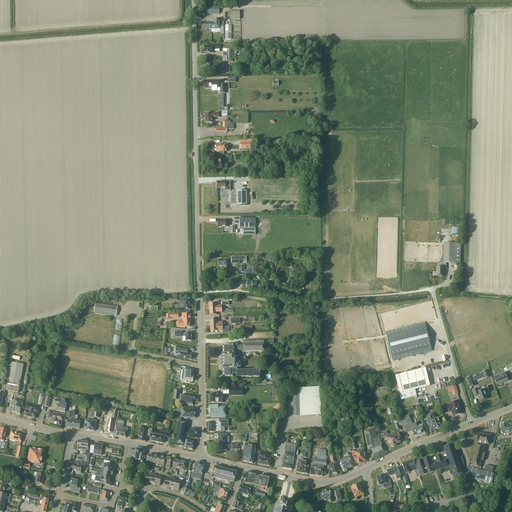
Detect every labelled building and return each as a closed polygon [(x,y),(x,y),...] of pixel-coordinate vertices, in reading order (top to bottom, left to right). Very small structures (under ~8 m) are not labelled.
[(229,20),(240,20),(240,12),(229,12),(229,20)] [(204,29),(211,29),(211,33),(220,33),(220,38),(224,38),(223,25),(220,25),(220,21),(220,19),(213,19),(213,23),(203,23),(204,29)] [(214,53),(214,52),(219,51),(219,45),(209,45),(209,46),(204,46),(204,53),(210,52),(210,53),(214,53)] [(233,50),(227,49),(227,52),(223,52),(223,56),(227,56),(227,62),(233,62),(233,50)] [(224,67),(221,67),(221,73),(230,72),(230,64),(227,64),(227,62),(224,62),(224,67)] [(205,89),(211,88),(212,91),(217,91),(217,88),(220,88),(220,89),(220,94),(224,94),(225,94),(225,84),(220,84),(220,81),(205,81),(205,89)] [(212,117),(218,117),(218,113),(205,113),(205,123),(212,123),(212,117)] [(214,133),(227,133),(227,127),(227,121),(222,121),(222,127),(214,127),(214,133)] [(253,139),(240,140),(240,149),(250,149),(250,145),(253,145),(253,139)] [(227,151),(227,148),(227,145),(216,145),(216,152),(219,152),(219,154),(220,155),(223,155),(224,154),(224,151),(227,151)] [(230,181),(217,182),(217,189),(225,188),(225,191),(230,191),(230,181)] [(247,205),(247,191),(237,191),(237,206),(247,205)] [(239,229),(243,229),(243,235),(255,235),(255,229),(255,219),(239,219),(239,229)] [(437,276),(443,277),(443,267),(445,267),(446,263),(460,264),(460,244),(444,243),(443,263),(440,263),(440,267),(437,267),(437,272),(437,274),(437,276)] [(229,259),(218,259),(218,266),(225,266),(225,270),(228,270),(228,266),(229,266),(229,259)] [(176,310),(179,310),(190,309),(190,300),(178,300),(179,305),(176,305),(176,310)] [(116,316),(117,307),(95,303),(94,313),(116,316)] [(184,314),(182,314),(181,314),(182,321),(182,324),(176,324),(176,325),(177,326),(178,327),(184,326),(185,327),(190,327),(190,319),(191,319),(191,313),(184,314)] [(393,361),(431,351),(424,323),(417,325),(386,333),(387,336),(393,361)] [(223,327),(223,325),(210,326),(210,332),(218,331),(222,331),(222,334),(229,334),(229,327),(223,327)] [(186,341),(192,341),(191,333),(185,333),(185,334),(182,334),(182,331),(175,332),(175,337),(182,337),(185,337),(186,341)] [(237,345),(237,350),(243,350),(243,353),(264,352),(264,345),(274,345),(273,340),(243,341),(243,345),(237,345)] [(222,360),(222,361),(237,361),(237,357),(234,357),(234,345),(223,345),(223,354),(223,360),(222,360)] [(188,348),(176,346),(175,352),(178,352),(177,358),(186,360),(186,359),(191,359),(192,359),(193,356),(192,356),(192,355),(187,354),(188,348)] [(237,362),(237,361),(222,361),(222,363),(223,363),(223,369),(223,378),(234,377),(245,377),(260,377),(260,371),(258,371),(258,369),(254,369),(254,371),(237,371),(237,368),(239,368),(241,366),(241,364),(239,362),(237,362)] [(6,382),(7,382),(6,391),(18,393),(20,385),(23,367),(22,365),(10,362),(6,382)] [(395,377),(397,383),(401,400),(416,396),(414,390),(430,386),(425,368),(395,376),(395,377)] [(193,382),(194,377),(192,376),(192,375),(194,375),(194,372),(193,371),(185,370),(184,371),(181,370),(181,376),(179,376),(179,378),(180,379),(180,380),(183,380),(184,380),(193,382)] [(487,370),(475,375),(476,377),(483,374),(485,379),(489,377),(487,370)] [(497,385),(508,381),(505,373),(493,377),(497,385)] [(321,416),(320,388),(292,389),(293,417),(321,416)] [(472,391),(474,397),(477,396),(480,402),(487,399),(483,389),(478,391),(477,389),(472,391)] [(210,403),(222,403),(222,394),(210,394),(210,403)] [(180,398),(180,400),(179,404),(193,406),(194,400),(195,400),(195,397),(181,395),(180,396),(180,397),(180,398)] [(21,408),(23,401),(14,399),(12,406),(13,406),(12,412),(21,415),(22,409),(21,408)] [(56,405),(55,411),(65,413),(66,405),(65,404),(65,401),(61,401),(55,400),(54,405),(56,405)] [(453,417),(461,414),(457,401),(449,404),(442,406),(444,413),(451,412),(453,417)] [(39,414),(41,407),(27,403),(24,416),(35,418),(36,413),(39,414)] [(226,417),(226,410),(226,407),(226,405),(209,405),(209,414),(211,414),(211,418),(226,417)] [(179,421),(181,421),(181,417),(195,418),(195,409),(177,408),(177,417),(175,417),(175,420),(179,421)] [(67,427),(74,428),(75,415),(75,411),(71,411),(70,418),(72,418),(71,420),(68,420),(67,427)] [(66,419),(66,417),(67,414),(65,414),(64,416),(57,415),(57,413),(53,412),(53,414),(52,414),(50,425),(61,427),(62,421),(64,422),(65,419),(66,419)] [(440,427),(439,422),(438,419),(435,420),(433,414),(425,416),(424,413),(422,414),(424,421),(427,420),(428,422),(427,422),(428,425),(429,425),(430,430),(435,429),(436,429),(437,429),(439,429),(440,427)] [(414,437),(425,433),(422,425),(418,426),(417,423),(412,424),(409,416),(399,419),(405,433),(411,431),(414,437)] [(113,434),(115,420),(108,419),(106,432),(113,434)] [(227,419),(219,419),(211,419),(211,422),(209,422),(209,431),(218,431),(221,431),(221,425),(221,424),(227,423),(227,419)] [(96,426),(96,421),(85,420),(84,430),(94,431),(95,426),(96,426)] [(187,422),(181,421),(179,421),(175,445),(185,447),(186,441),(184,441),(185,433),(187,422)] [(511,423),(507,425),(507,424),(500,425),(502,434),(511,433),(511,435),(511,423)] [(128,428),(123,427),(122,427),(118,426),(117,426),(115,435),(117,435),(117,436),(126,438),(128,428)] [(151,433),(152,429),(141,427),(139,435),(140,436),(139,440),(146,442),(147,437),(147,436),(150,437),(151,433)] [(373,456),(383,452),(381,446),(382,446),(379,437),(377,438),(375,428),(365,432),(368,450),(371,450),(373,456)] [(168,438),(170,431),(160,429),(160,432),(152,430),(151,433),(153,434),(151,441),(163,443),(165,437),(168,438)] [(197,439),(198,429),(190,429),(189,438),(197,439)] [(21,443),(23,435),(18,434),(17,432),(16,432),(15,433),(11,432),(9,440),(21,443)] [(396,445),(400,443),(399,439),(400,438),(398,434),(395,435),(394,433),(388,436),(387,432),(379,435),(381,439),(385,437),(386,441),(388,440),(391,447),(396,445)] [(185,447),(184,448),(193,450),(194,441),(187,440),(188,434),(185,433),(184,441),(186,441),(185,447)] [(227,450),(238,449),(237,441),(230,441),(230,443),(229,443),(229,433),(214,434),(214,438),(218,438),(219,451),(227,451),(227,450)] [(482,464),(483,461),(485,454),(483,453),(485,446),(484,446),(484,444),(489,445),(490,435),(478,434),(477,443),(471,466),(472,466),(471,468),(470,468),(468,477),(491,484),(494,474),(495,469),(493,468),(493,467),(482,464)] [(87,451),(86,456),(89,457),(90,457),(90,453),(89,453),(89,451),(87,451),(87,449),(88,449),(88,442),(78,441),(77,447),(78,447),(78,450),(87,451)] [(95,443),(93,452),(93,454),(101,456),(103,445),(95,443)] [(292,469),(296,449),(295,449),(296,445),(287,443),(287,447),(286,447),(283,468),(292,469)] [(245,444),(242,461),(253,463),(254,457),(256,449),(255,449),(255,446),(245,444)] [(444,447),(446,454),(440,456),(440,455),(435,457),(435,458),(429,460),(429,458),(415,462),(416,466),(419,476),(420,477),(450,467),(451,470),(449,471),(451,475),(453,475),(453,477),(462,474),(460,466),(464,464),(461,457),(457,458),(453,444),(444,447)] [(27,462),(34,463),(34,465),(39,466),(39,464),(40,464),(40,462),(41,462),(42,458),(41,458),(42,452),(30,449),(27,462)] [(142,464),(144,453),(139,452),(139,451),(136,450),(136,451),(130,450),(128,461),(142,464)] [(311,464),(310,475),(323,477),(324,466),(326,466),(326,451),(318,450),(317,458),(314,458),(313,464),(311,464)] [(361,462),(365,461),(363,450),(354,451),(355,457),(354,457),(355,460),(356,460),(357,463),(361,463),(361,462)] [(269,457),(269,456),(269,455),(269,454),(268,454),(267,454),(266,454),(260,452),(257,464),(270,466),(271,460),(268,459),(268,458),(269,457)] [(336,463),(335,455),(330,456),(331,464),(330,464),(330,469),(332,469),(333,474),(334,475),(337,475),(337,474),(338,473),(338,472),(340,472),(338,462),(336,463)] [(340,465),(343,472),(344,473),(347,472),(348,470),(347,470),(353,467),(351,463),(352,463),(349,456),(340,460),(341,463),(340,465)] [(296,472),(304,473),(307,474),(309,466),(307,466),(308,461),(304,460),(304,459),(299,458),(296,472)] [(176,469),(178,469),(180,461),(174,460),(172,470),(175,471),(176,469)] [(419,476),(416,466),(415,467),(413,460),(401,464),(405,475),(410,473),(410,472),(414,470),(417,477),(419,476)] [(88,464),(86,464),(76,461),(75,464),(73,471),(81,473),(82,467),(87,469),(88,464)] [(186,463),(180,461),(178,469),(184,470),(184,469),(186,470),(187,466),(185,465),(186,463)] [(197,462),(196,463),(194,468),(193,468),(192,472),(193,473),(192,478),(201,481),(201,478),(202,475),(205,466),(200,465),(201,464),(200,464),(200,462),(197,462)] [(101,470),(114,473),(114,470),(110,469),(111,465),(103,464),(103,467),(102,467),(101,470)] [(233,483),(235,476),(236,472),(217,468),(216,467),(214,467),(213,470),(211,470),(209,475),(205,474),(204,479),(213,481),(213,478),(225,481),(225,483),(229,485),(230,482),(233,483)] [(396,479),(397,479),(402,477),(401,475),(401,474),(402,474),(399,467),(393,469),(386,472),(388,477),(394,474),(396,479)] [(114,473),(101,470),(100,473),(101,473),(101,477),(100,477),(110,479),(111,476),(113,476),(114,473)] [(16,480),(24,482),(26,472),(18,471),(16,480)] [(44,475),(37,473),(34,472),(33,475),(36,476),(35,483),(42,484),(44,475)] [(256,486),(258,476),(247,474),(245,484),(256,486)] [(388,479),(385,481),(383,475),(376,477),(379,486),(382,485),(384,488),(385,489),(391,487),(388,479)] [(110,482),(110,479),(100,477),(101,477),(96,476),(94,481),(102,483),(103,481),(104,481),(104,484),(111,486),(112,482),(110,482)] [(269,478),(258,476),(256,486),(267,489),(269,478)] [(79,493),(80,489),(78,488),(79,480),(72,478),(70,487),(71,487),(71,492),(79,493)] [(0,481),(0,488),(5,489),(5,488),(6,484),(10,485),(11,483),(6,482),(6,483),(0,481)] [(355,498),(364,495),(360,485),(358,485),(358,484),(352,486),(353,487),(351,488),(355,498)] [(249,498),(249,496),(248,496),(250,489),(240,486),(237,492),(242,494),(242,496),(247,498),(248,497),(249,498)] [(102,490),(100,490),(100,489),(88,487),(87,493),(98,495),(101,495),(100,499),(108,501),(110,491),(102,490)] [(225,501),(228,492),(220,489),(219,492),(215,490),(213,496),(225,501)] [(340,490),(334,492),(332,493),(333,492),(328,492),(323,491),(322,499),(331,501),(332,496),(335,497),(337,502),(342,500),(343,500),(342,499),(342,498),(342,497),(342,496),(341,496),(340,490)] [(262,501),(265,494),(257,491),(255,498),(262,501)] [(118,500),(128,504),(130,499),(128,498),(128,497),(120,494),(118,500)] [(42,501),(41,505),(47,507),(48,500),(43,499),(40,498),(39,500),(42,501)] [(241,511),(243,506),(241,505),(242,502),(235,499),(232,507),(241,511)] [(223,511),(225,507),(221,505),(222,503),(219,501),(214,511),(223,511)] [(281,503),(281,504),(277,503),(276,506),(275,507),(276,507),(275,511),(274,511),(275,511),(274,511),(290,511),(291,511),(291,510),(292,507),(288,506),(288,504),(289,503),(287,503),(283,502),(281,501),(281,503)] [(71,511),(72,511),(74,511),(77,511),(78,505),(70,503),(69,506),(65,506),(63,511),(71,511)]
